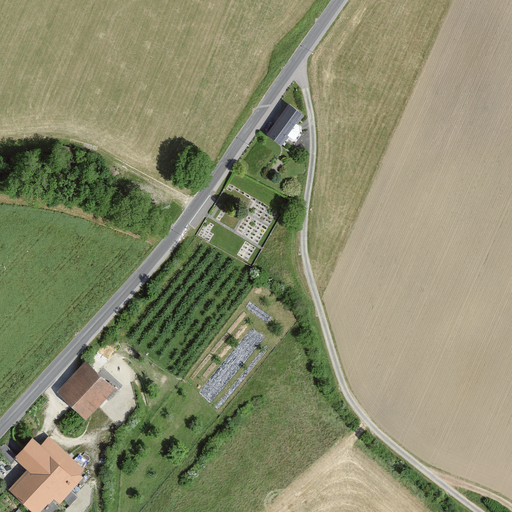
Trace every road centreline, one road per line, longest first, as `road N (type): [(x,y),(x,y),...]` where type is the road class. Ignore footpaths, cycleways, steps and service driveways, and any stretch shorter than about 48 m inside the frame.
road 1 (tertiary): [(339,0),(182,226),(0,430)]
road 2 (track): [(298,58),(312,118),(307,264),(348,396),(366,420),(479,511)]
